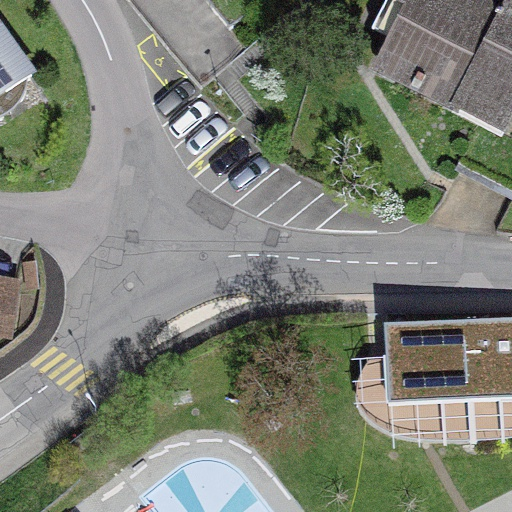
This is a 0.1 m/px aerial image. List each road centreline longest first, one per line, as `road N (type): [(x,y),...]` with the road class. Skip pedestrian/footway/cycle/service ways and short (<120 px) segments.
road 1 (residential): [(176,257),(511,264)]
road 2 (residential): [(75,0),(117,51),(176,257)]
road 3 (residential): [(0,417),(66,372),(176,257)]
road 4 (residential): [(176,257),(0,209)]
